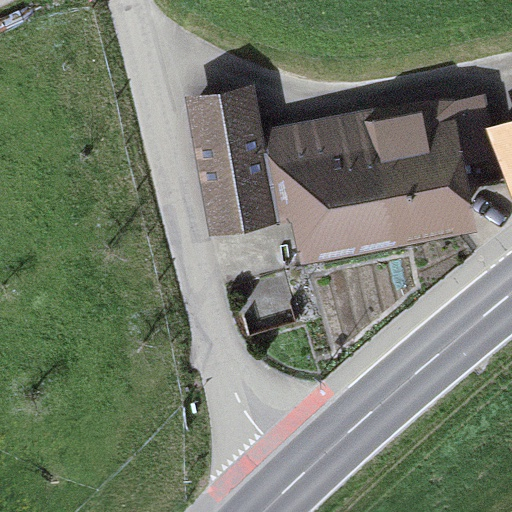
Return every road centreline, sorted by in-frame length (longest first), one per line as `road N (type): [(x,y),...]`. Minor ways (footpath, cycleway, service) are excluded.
road 1 (unclassified): [(127,0),(232,383),(245,412),(300,475)]
road 2 (secondary): [(511,292),(300,475)]
